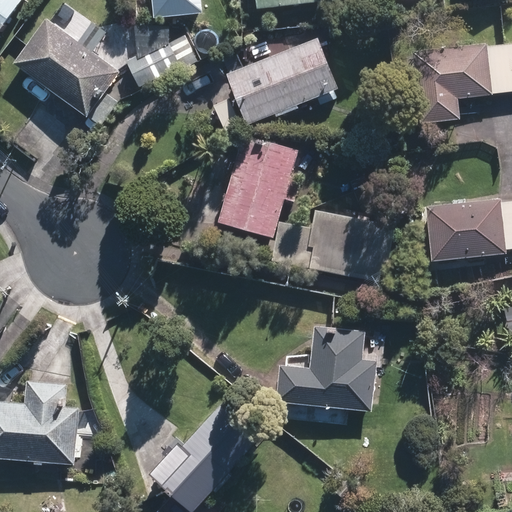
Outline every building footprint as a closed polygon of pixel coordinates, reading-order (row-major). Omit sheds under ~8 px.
[(0,0),(0,33),(24,0),(0,0)] [(157,0),(159,15),(202,11),(200,0),(157,0)] [(116,75),(50,27),(23,64),(90,112),(116,75)] [(167,45),(130,63),(142,87),(179,68),(167,45)] [(318,46),(234,78),(252,123),(335,90),(318,46)] [(511,50),(494,52),(498,94),(511,92),(511,50)] [(486,52),(419,59),(426,122),(458,119),(456,97),(490,93),(486,52)] [(293,158),(253,147),(233,219),(273,230),(283,195),(290,197),(293,185),(286,183),(293,158)] [(498,207),(434,213),(438,260),(502,254),(498,207)] [(377,278),(387,228),(322,215),(317,236),(285,229),(279,259),(377,278)] [(317,376),(288,374),(286,401),(371,408),(374,369),(361,368),(363,335),(320,332),(317,376)] [(30,412),(0,409),(0,457),(72,463),(76,415),(61,414),(63,389),(32,387),(30,412)] [(226,408),(163,475),(197,506),(259,439),(226,408)]
